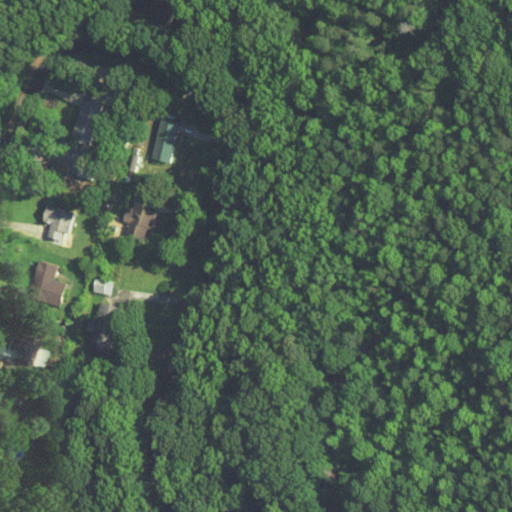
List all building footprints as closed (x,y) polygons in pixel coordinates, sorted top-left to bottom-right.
[(180,9),(167,0),(156,0),(148,13),(169,27),(180,9)] [(71,142),(91,146),(98,104),(79,101),(71,142)] [(151,160),(170,163),(177,123),(158,120),(151,160)] [(143,244),(155,211),(150,209),(154,200),(137,194),(132,208),(129,207),(119,235),(143,244)] [(49,223),(46,238),(66,242),(72,211),(44,206),(42,222),(49,223)] [(66,283),(54,280),(58,267),(37,261),(26,298),(59,307),(66,283)] [(93,292),(109,295),(112,282),(96,278),(93,292)] [(101,303),(88,343),(108,349),(121,309),(101,303)]
